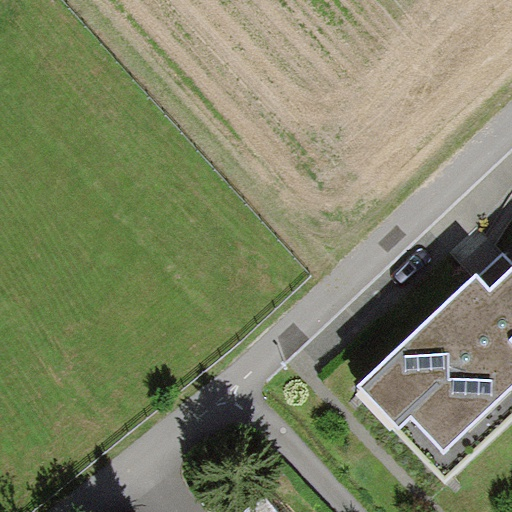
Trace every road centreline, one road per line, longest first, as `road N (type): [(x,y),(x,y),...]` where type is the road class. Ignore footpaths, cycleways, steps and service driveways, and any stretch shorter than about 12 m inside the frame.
road 1 (residential): [(511,117),(227,377)]
road 2 (residential): [(227,377),(63,511)]
road 3 (residential): [(354,511),(227,377)]
